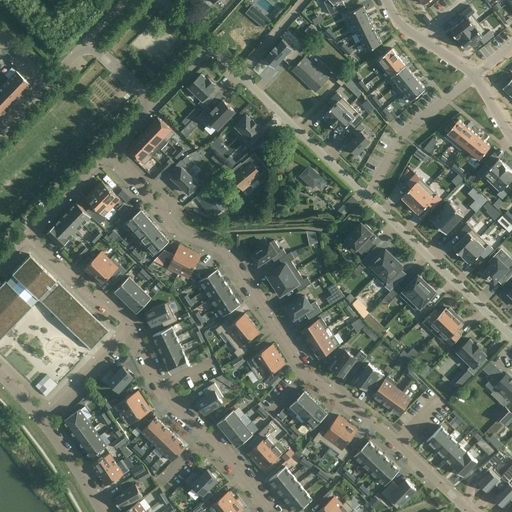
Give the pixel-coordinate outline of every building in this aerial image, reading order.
[(271,0),(284,11),(291,3),(286,0),(271,0)] [(326,0),(324,1),(331,15),(346,7),(343,0),(342,0),(326,0)] [(363,7),(363,6),(346,14),(347,15),(351,24),(367,16),(363,7)] [(452,29),(451,30),(459,39),(480,23),(472,14),(475,11),(471,6),(461,14),(465,19),(452,29)] [(372,25),(367,16),(351,24),(356,33),(372,25)] [(480,23),(459,39),(467,49),(468,49),(480,38),(484,43),(494,35),(490,30),(487,32),(480,23)] [(376,34),(372,25),(356,33),(360,42),(376,34)] [(381,43),(376,34),(360,42),(365,51),(365,52),(381,44),(381,43)] [(265,57),(265,58),(267,60),(266,61),(272,66),(273,65),(275,68),(276,67),(275,67),(283,58),(289,64),(300,53),(293,47),(292,48),(283,38),(282,39),(283,39),(277,46),(276,45),(271,50),(272,51),(265,58),(265,57)] [(392,48),(376,60),(384,70),(386,69),(386,68),(399,57),(392,49),(392,48)] [(316,66),(305,55),(293,68),(316,90),(331,73),(319,62),(316,66)] [(399,57),(386,68),(386,69),(392,76),(406,65),(399,57)] [(342,86),(356,70),(351,65),(337,81),(342,86)] [(406,65),(392,76),(398,84),(399,84),(412,73),(406,65)] [(9,79),(23,93),(30,85),(16,71),(9,79)] [(398,84),(395,87),(402,95),(405,92),(418,81),(412,73),(399,84),(398,84)] [(199,103),(204,108),(213,98),(208,94),(215,87),(214,85),(215,84),(209,78),(207,79),(202,74),(189,87),(202,99),(199,103)] [(351,77),(346,83),(350,87),(355,82),(351,77)] [(511,78),(503,88),(503,89),(504,89),(509,94),(511,91),(511,78)] [(16,100),(23,93),(9,79),(1,86),(16,100)] [(418,81),(405,92),(411,100),(412,100),(425,89),(425,88),(425,89),(418,81)] [(1,86),(0,87),(0,98),(9,107),(16,100),(1,86)] [(333,106),(323,116),(324,116),(329,121),(328,121),(332,124),(350,105),(337,92),(328,102),(333,106)] [(0,113),(2,115),(9,107),(0,98),(0,113)] [(197,117),(207,126),(211,121),(218,128),(235,111),(223,100),(218,106),(217,105),(212,111),(208,106),(197,117)] [(350,105),(332,124),(335,127),(340,131),(340,132),(341,132),(350,123),(354,127),(357,124),(364,117),(350,105)] [(196,106),(182,120),(186,124),(200,110),(196,106)] [(263,130),(258,126),(259,125),(253,119),(252,120),(247,115),(244,118),(243,117),(238,122),(239,123),(236,126),(248,137),(245,140),(253,148),(264,139),(259,135),(263,130)] [(158,117),(150,125),(167,141),(168,141),(175,133),(158,117)] [(197,125),(192,119),(192,120),(186,125),(180,131),(186,137),(197,125)] [(450,130),(445,136),(453,143),(467,126),(459,120),(459,119),(456,122),(454,120),(445,127),(450,130)] [(348,145),(347,145),(357,155),(358,154),(371,140),(371,141),(372,140),(362,131),(365,127),(361,123),(352,132),(357,136),(348,145)] [(150,125),(143,132),(157,145),(160,149),(161,150),(168,142),(168,141),(167,141),(150,125)] [(467,126),(453,143),(461,150),(464,146),(475,132),(467,126)] [(143,132),(136,139),(150,153),(150,152),(153,156),(160,149),(157,145),(143,132)] [(475,132),(464,146),(471,152),(472,152),(483,139),(475,132)] [(215,148),(219,144),(222,141),(218,138),(212,145),(215,148)] [(136,139),(128,148),(145,164),(153,156),(150,152),(150,153),(136,139)] [(471,152),(468,156),(477,163),(480,159),(491,146),(490,145),(483,139),(472,152),(471,152)] [(434,149),(428,143),(424,148),(430,153),(434,149)] [(423,152),(418,148),(413,154),(419,158),(423,152)] [(262,174),(262,173),(268,168),(255,153),(239,166),(238,165),(231,171),(235,175),(233,177),(243,189),(262,174)] [(187,155),(182,159),(186,163),(191,158),(187,155)] [(484,175),(492,182),(508,166),(505,163),(504,164),(499,159),(500,159),(499,158),(489,168),(485,164),(476,173),(481,178),(484,175)] [(173,168),(177,172),(173,177),(179,183),(183,188),(190,194),(192,191),(193,193),(198,187),(197,186),(199,183),(182,167),(186,164),(181,159),(173,168)] [(229,165),(223,160),(219,164),(225,170),(229,165)] [(328,182),(323,178),(310,165),(300,175),(313,188),(318,183),(323,188),(328,182)] [(508,166),(492,182),(500,190),(497,194),(502,199),(511,189),(507,185),(511,179),(511,171),(511,170),(508,166)] [(411,187),(402,197),(403,197),(411,205),(429,186),(416,173),(407,183),(411,187)] [(458,173),(451,180),(456,185),(463,178),(458,173)] [(102,181),(94,189),(112,207),(121,199),(102,181)] [(429,186),(411,205),(418,213),(419,213),(428,204),(433,208),(442,199),(429,186)] [(86,198),(97,209),(91,215),(100,224),(107,217),(105,215),(112,207),(94,189),(86,198)] [(119,194),(127,202),(132,198),(123,189),(119,194)] [(220,194),(216,189),(210,194),(205,189),(195,198),(199,203),(200,202),(207,211),(212,208),(217,214),(226,206),(217,196),(220,194)] [(471,206),(477,211),(488,200),(482,194),(476,200),(471,206)] [(77,202),(69,210),(84,224),(92,216),(77,202)] [(440,228),(441,227),(446,233),(464,215),(451,202),(433,220),(435,222),(434,223),(440,228)] [(349,209),(344,205),(338,211),(343,216),(349,209)] [(133,231),(148,218),(141,209),(126,222),(133,231)] [(62,217),(77,232),(84,224),(69,210),(62,217)] [(55,225),(70,239),(77,232),(62,217),(55,225)] [(140,239),(155,225),(148,218),(133,231),(140,239)] [(511,227),(511,224),(508,221),(502,227),(508,232),(511,227)] [(363,242),(368,237),(372,233),(370,231),(372,229),(365,223),(364,225),(362,223),(357,228),(355,226),(349,233),(351,234),(343,242),(354,252),(358,248),(360,249),(359,251),(363,255),(370,248),(363,242)] [(454,246),(454,247),(456,249),(460,254),(460,253),(462,255),(481,236),(467,223),(458,233),(463,237),(454,246)] [(62,247),(70,239),(55,225),(51,228),(48,231),(47,233),(62,247)] [(147,246),(162,233),(155,225),(140,239),(147,246)] [(113,240),(119,235),(114,230),(109,236),(113,240)] [(317,242),(314,230),(306,232),(309,244),(317,242)] [(162,233),(147,246),(154,255),(169,241),(162,233)] [(481,236),(462,255),(470,263),(471,263),(480,254),(485,258),(494,249),(481,236)] [(253,256),(251,257),(256,264),(258,263),(259,265),(271,256),(275,262),(279,259),(287,254),(283,248),(281,249),(274,239),(252,254),(253,256)] [(81,242),(77,246),(81,250),(84,253),(88,249),(85,245),(81,242)] [(168,267),(179,273),(189,252),(190,250),(180,244),(168,267)] [(362,262),(354,270),(358,274),(366,266),(376,276),(394,257),(386,249),(382,253),(376,246),(361,262),(362,262)] [(168,255),(162,253),(165,250),(154,260),(163,265),(168,255)] [(214,271),(197,262),(201,255),(190,250),(189,252),(179,273),(189,278),(194,268),(207,275),(214,271)] [(283,265),(268,275),(274,285),(297,270),(291,260),(295,258),(299,256),(295,250),(291,252),(287,254),(279,259),(283,265)] [(95,275),(110,259),(102,251),(85,268),(93,276),(95,275)] [(484,271),(484,272),(489,276),(495,282),(504,272),(509,277),(510,277),(511,274),(511,259),(508,256),(504,260),(498,253),(496,254),(490,261),(492,263),(484,271)] [(29,254),(11,273),(0,284),(0,337),(31,305),(37,298),(90,349),(108,331),(29,254)] [(394,257),(376,276),(390,290),(405,275),(399,269),(402,265),(394,257)] [(95,275),(93,276),(101,284),(102,285),(108,279),(113,284),(126,270),(121,265),(119,267),(110,259),(95,275)] [(200,280),(206,289),(223,278),(217,269),(214,271),(207,275),(200,280)] [(297,270),(274,285),(281,295),(296,285),(299,291),(311,283),(307,277),(304,279),(297,270)] [(408,303),(427,283),(419,275),(400,295),(408,303)] [(123,298),(137,283),(129,276),(115,290),(123,298)] [(211,298),(229,287),(223,278),(206,289),(211,298)] [(130,305),(144,290),(137,283),(123,298),(130,305)] [(436,291),(427,283),(408,303),(417,311),(436,291)] [(398,284),(388,294),(393,299),(403,289),(398,284)] [(211,298),(217,307),(234,295),(229,287),(211,298)] [(331,305),(345,296),(340,289),(326,298),(331,305)] [(144,290),(130,305),(138,312),(152,298),(144,290)] [(234,295),(217,307),(223,316),(240,305),(234,295)] [(309,318),(322,310),(315,301),(311,304),(305,295),(299,299),(298,297),(291,302),(292,303),(286,307),(288,309),(286,310),(291,318),(293,317),(294,319),(305,312),(309,318)] [(177,320),(168,302),(156,308),(155,307),(150,309),(150,310),(146,312),(147,314),(146,314),(149,320),(150,319),(152,325),(162,320),(164,326),(177,320)] [(436,335),(456,314),(450,308),(448,309),(446,307),(440,314),(435,309),(423,322),(436,335)] [(230,341),(252,322),(245,313),(229,326),(225,321),(216,329),(220,334),(222,332),(230,341)] [(462,320),(456,314),(436,335),(445,343),(447,341),(451,345),(462,335),(457,330),(463,324),(461,321),(462,320)] [(322,317),(302,330),(308,340),(324,329),(324,330),(328,327),(322,317)] [(260,331),(252,322),(230,341),(237,349),(234,351),(239,357),(249,350),(244,344),(260,331)] [(158,345),(177,336),(172,326),(153,335),(158,345)] [(324,329),(308,340),(313,348),(329,338),(329,337),(324,330),(324,329)] [(329,338),(313,348),(319,358),(335,347),(339,345),(341,344),(334,334),(329,338)] [(177,336),(158,345),(162,354),(181,345),(177,336)] [(468,369),(474,375),(488,360),(484,357),(487,355),(481,349),(482,347),(477,343),(476,344),(470,338),(459,350),(458,351),(472,365),(468,369)] [(247,360),(254,370),(277,355),(279,354),(273,344),(247,360)] [(181,345),(162,354),(167,364),(186,355),(181,345)] [(338,362),(336,360),(330,368),(340,376),(341,374),(343,375),(349,367),(355,372),(367,355),(361,350),(356,357),(346,350),(338,362)] [(277,355),(254,370),(260,380),(286,363),(279,354),(277,355)] [(190,365),(186,355),(167,364),(169,368),(168,369),(170,372),(171,372),(172,374),(190,365)] [(245,361),(241,355),(231,362),(235,367),(245,361)] [(490,361),(483,368),(492,378),(486,385),(493,392),(498,387),(504,394),(501,397),(507,403),(511,400),(511,398),(511,378),(507,374),(504,377),(499,372),(500,371),(490,361)] [(358,374),(360,375),(355,382),(367,390),(370,386),(375,389),(385,375),(380,372),(380,371),(369,363),(365,368),(364,367),(358,374)] [(128,371),(123,366),(116,374),(111,369),(101,379),(107,384),(109,381),(119,391),(133,376),(132,375),(133,374),(129,370),(128,371)] [(230,378),(225,375),(219,379),(226,383),(230,378)] [(270,381),(269,382),(274,387),(281,380),(277,375),(274,378),(270,381)] [(394,386),(397,382),(388,375),(374,395),(383,401),(394,386)] [(38,389),(44,383),(41,380),(35,386),(38,389)] [(223,397),(215,383),(203,390),(206,395),(198,401),(201,406),(200,407),(203,412),(204,412),(205,413),(209,411),(209,412),(215,408),(214,407),(222,402),(220,398),(223,397)] [(402,392),(394,386),(383,401),(391,407),(402,392)] [(51,390),(48,387),(42,393),(45,396),(51,390)] [(143,401),(145,400),(138,390),(115,405),(121,415),(143,401)] [(291,405),(299,413),(312,398),(304,390),(291,405)] [(255,396),(251,392),(247,396),(251,400),(255,396)] [(411,399),(402,392),(391,407),(400,414),(411,399)] [(299,413),(306,419),(306,420),(320,405),(312,398),(299,413)] [(151,410),(145,400),(143,401),(121,415),(128,425),(151,410)] [(328,413),(320,405),(306,420),(306,419),(303,422),(311,430),(314,427),(328,413)] [(505,424),(511,416),(511,412),(505,406),(496,415),(505,424)] [(88,419),(80,409),(64,421),(72,431),(88,419)] [(218,422),(225,430),(240,418),(233,409),(218,422)] [(330,447),(348,422),(339,415),(325,433),(320,430),(313,439),(319,443),(321,440),(330,447)] [(142,431),(150,439),(164,424),(156,416),(150,422),(142,431)] [(142,431),(150,422),(146,418),(137,426),(142,431)] [(247,426),(240,418),(225,430),(231,438),(247,426)] [(72,431),(78,439),(94,427),(88,419),(72,431)] [(264,438),(248,453),(249,453),(256,462),(258,460),(278,441),(271,432),(276,428),(270,422),(259,433),(264,438)] [(358,429),(348,422),(330,447),(339,453),(337,456),(343,460),(350,450),(345,446),(358,429)] [(150,439),(157,446),(171,431),(164,424),(150,439)] [(253,434),(247,426),(231,438),(238,446),(253,434)] [(442,426),(428,440),(437,449),(451,435),(442,426)] [(84,447),(100,435),(94,427),(78,439),(84,447)] [(157,446),(165,453),(178,438),(171,431),(157,446)] [(84,447),(91,457),(107,446),(100,435),(84,447)] [(117,448),(127,441),(123,435),(112,442),(117,448)] [(451,435),(437,449),(445,457),(459,443),(451,435)] [(178,438),(165,453),(173,461),(187,446),(178,438)] [(354,455),(362,463),(377,448),(369,440),(354,455)] [(258,460),(256,462),(263,470),(264,470),(286,449),(278,441),(258,460)] [(459,443),(445,457),(454,466),(468,452),(459,443)] [(291,448),(282,456),(286,461),(295,453),(291,448)] [(362,463),(370,470),(384,455),(377,448),(362,463)] [(454,466),(453,466),(463,476),(478,461),(468,451),(468,452),(454,466)] [(479,482),(478,484),(483,489),(484,487),(488,491),(495,484),(495,483),(502,476),(501,476),(494,468),(505,457),(499,451),(479,468),(486,474),(478,482),(479,482)] [(117,463),(110,453),(91,465),(98,476),(100,475),(100,474),(117,463)] [(321,458),(316,454),(312,459),(317,464),(321,458)] [(370,470),(377,477),(391,462),(384,455),(370,470)] [(100,475),(106,485),(130,470),(123,459),(117,463),(100,474),(100,475)] [(399,470),(391,462),(377,477),(385,485),(399,470)] [(146,470),(142,464),(132,470),(135,476),(137,475),(146,470)] [(495,497),(493,499),(499,504),(500,502),(504,506),(511,499),(510,498),(511,496),(511,482),(511,481),(511,464),(501,476),(502,476),(495,483),(495,484),(501,490),(494,497),(495,497)] [(277,488),(293,475),(286,466),(270,479),(277,488)] [(137,475),(140,481),(151,475),(148,469),(146,470),(137,475)] [(218,479),(208,469),(201,477),(196,472),(186,482),(201,496),(218,479)] [(299,483),(293,475),(277,488),(283,496),(299,483)] [(416,489),(406,480),(399,487),(393,481),(382,493),(398,508),(416,489)] [(306,491),(299,483),(283,496),(289,504),(306,491)] [(136,484),(124,491),(125,492),(115,498),(121,508),(143,496),(136,484)] [(236,500),(229,491),(212,504),(208,499),(206,501),(194,510),(195,511),(204,511),(206,511),(221,511),(234,501),(236,500)] [(210,491),(203,498),(206,501),(208,499),(210,497),(213,494),(210,491)] [(306,491),(289,504),(296,511),(313,499),(306,491)] [(334,511),(343,504),(335,495),(317,511),(334,511)] [(380,501),(375,496),(368,503),(374,508),(380,501)] [(240,511),(244,509),(236,500),(234,501),(221,511),(240,511)] [(351,511),(355,509),(346,500),(343,504),(334,511),(351,511)] [(145,511),(147,511),(139,501),(124,511),(145,511)]
